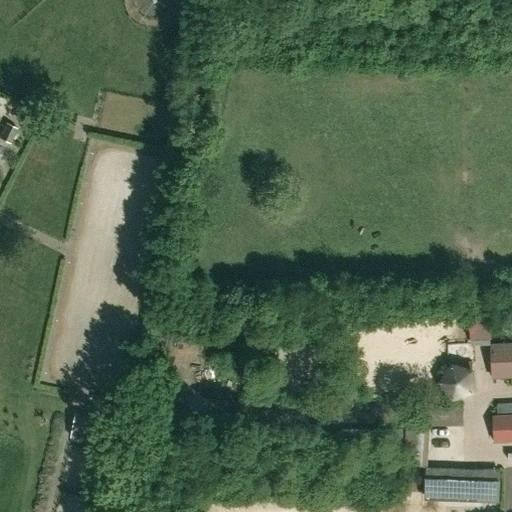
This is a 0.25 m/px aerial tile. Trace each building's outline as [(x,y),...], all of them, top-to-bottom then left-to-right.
[(0,135),(0,138),(10,144),(17,129),(6,123),(0,135)] [(491,345),(491,346),(492,378),(511,377),(511,344),(508,345),(508,334),(491,334),(491,345)] [(511,442),(511,415),(497,417),(492,417),(493,443),(511,442)] [(400,460),(421,462),(425,422),(403,420),(400,460)] [(115,430),(75,422),(71,439),(112,447),(115,430)] [(337,440),(397,442),(398,426),(337,424),(337,440)] [(500,470),(425,468),(425,501),(499,503),(500,470)]
